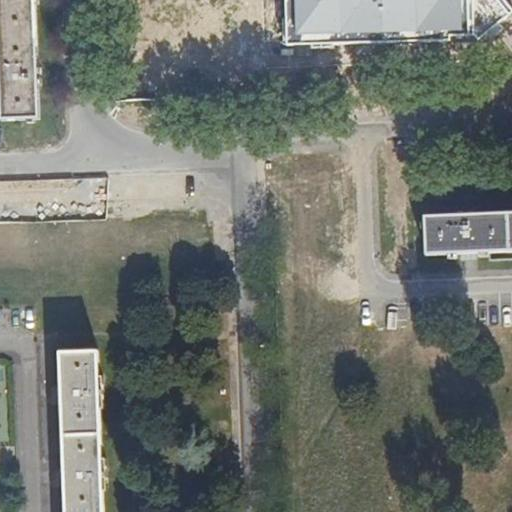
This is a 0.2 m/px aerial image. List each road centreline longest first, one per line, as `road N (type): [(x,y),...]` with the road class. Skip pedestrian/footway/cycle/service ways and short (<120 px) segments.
road 1 (residential): [(257,511),(246,137)]
road 2 (residential): [(363,132),(368,290),(511,285)]
road 3 (unknown): [(374,511),(368,290)]
road 4 (residential): [(0,343),(26,342),(31,511)]
road 5 (residential): [(81,0),(91,161)]
road 6 (residential): [(246,137),(218,156),(91,161)]
road 7 (residential): [(511,124),(363,132)]
